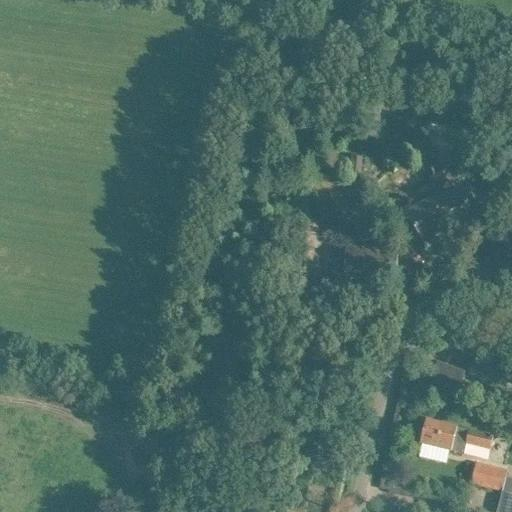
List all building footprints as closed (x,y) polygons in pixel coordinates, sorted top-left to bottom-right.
[(440,195),(407,214),(424,242),(435,235),(434,232),(454,220),(456,223),(479,209),(462,181),(461,182),(453,169),(432,182),(440,195)] [(315,277),(318,277),(320,221),(307,220),(307,233),(292,232),(291,277),(288,276),(287,294),(314,295),(315,277)] [(398,250),(346,249),(345,280),(397,281),(398,250)] [(511,367),(483,348),(466,374),(511,404),(511,367)] [(493,438),(426,421),(420,445),(464,455),(467,445),(490,451),(493,438)] [(194,424),(191,451),(213,454),(211,474),(252,479),(254,462),(263,463),(266,437),(218,430),(218,427),(194,424)] [(507,472),(476,465),(472,484),(502,493),(503,492),(511,494),(511,469),(508,469),(507,472)]
